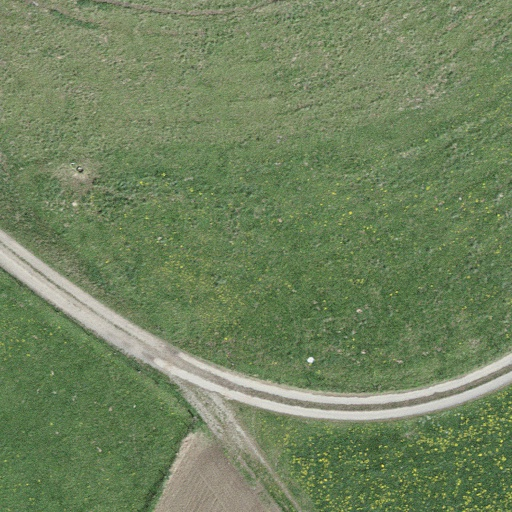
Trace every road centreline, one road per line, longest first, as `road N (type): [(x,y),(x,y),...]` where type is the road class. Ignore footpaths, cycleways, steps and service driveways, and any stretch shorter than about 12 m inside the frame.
road 1 (track): [(511,364),(392,406),(286,400),(173,363),(0,246)]
road 2 (track): [(286,511),(173,363)]
